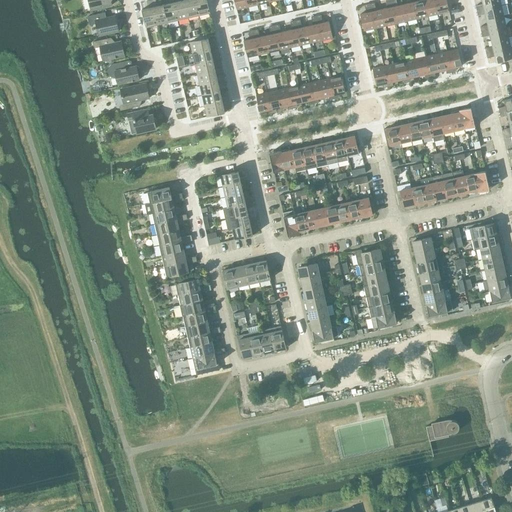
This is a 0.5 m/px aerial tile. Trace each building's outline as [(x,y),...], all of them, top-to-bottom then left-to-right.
[(88,0),(91,10),(112,5),(110,0),(88,0)] [(157,25),(151,0),(150,0),(147,1),(148,8),(142,9),(146,27),(157,25)] [(155,0),(151,0),(157,25),(167,22),(163,4),(157,6),(155,0)] [(168,0),(170,3),(163,4),(167,22),(178,20),(173,0),(168,0)] [(178,0),(173,0),(178,20),(188,18),(184,0),(182,0),(178,1),(178,0)] [(184,0),(188,18),(199,15),(195,0),(184,0)] [(195,0),(199,15),(210,13),(207,0),(195,0)] [(248,7),(246,0),(234,0),(237,9),(248,7)] [(387,8),(381,9),(385,26),(396,23),(390,0),(385,0),(387,8)] [(395,0),(390,0),(396,23),(399,23),(399,27),(405,25),(404,21),(407,21),(403,4),(397,6),(395,0)] [(407,0),(408,3),(403,4),(407,21),(417,19),(412,0),(407,0)] [(418,0),(412,0),(417,19),(428,16),(423,0),(421,0),(418,1),(418,0)] [(423,0),(428,16),(438,14),(434,0),(423,0)] [(434,0),(438,14),(449,11),(446,0),(434,0)] [(475,6),(477,11),(501,5),(499,0),(482,0),(483,4),(475,6)] [(374,3),(369,4),(375,28),(385,26),(381,9),(376,11),(374,3)] [(375,28),(369,4),(364,5),(366,13),(360,14),(364,31),(375,28)] [(486,14),(487,19),(503,16),(501,5),(477,11),(478,16),(486,14)] [(119,31),(115,16),(107,18),(105,12),(88,16),(90,25),(96,24),(99,35),(119,31)] [(321,15),(316,16),(322,40),(333,38),(329,21),(323,22),(321,15)] [(313,25),(307,26),(311,43),(322,40),(316,16),(311,17),(313,25)] [(480,27),(481,32),(506,26),(503,16),(487,19),(488,25),(480,27)] [(300,19),(295,21),(301,45),(311,43),(307,26),(302,27),(300,19)] [(292,29),(286,31),(290,47),(301,45),(295,21),(290,22),(292,29)] [(279,24),(274,25),(280,50),(290,47),(286,31),(281,32),(279,24)] [(271,34),(265,36),(269,52),(280,50),(274,25),(269,26),(271,34)] [(490,35),(492,40),(508,37),(506,26),(481,32),(482,37),(490,35)] [(258,29),(253,30),(259,54),(269,52),(265,36),(260,37),(258,29)] [(259,54),(253,30),(248,31),(250,39),(244,40),(248,57),(259,54)] [(485,48),(486,53),(511,47),(508,37),(492,40),(493,46),(485,48)] [(125,56),(121,41),(112,43),(111,38),(93,42),(94,48),(100,46),(103,61),(125,56)] [(193,53),(211,49),(218,47),(217,43),(210,44),(208,38),(190,42),(193,53)] [(511,53),(511,47),(486,53),(487,58),(495,56),(496,62),(511,58),(511,53)] [(193,53),(195,63),(220,58),(219,53),(212,55),(211,49),(193,53)] [(458,49),(447,52),(451,72),(456,71),(456,67),(462,66),(458,49)] [(447,52),(436,54),(440,71),(446,69),(447,73),(451,72),(447,52)] [(436,54),(426,56),(430,77),(435,76),(434,72),(440,71),(436,54)] [(426,56),(415,59),(419,75),(425,74),(425,78),(430,77),(426,56)] [(195,63),(197,74),(216,70),(214,64),(221,62),(220,58),(195,63)] [(415,59),(405,61),(409,82),(414,81),(413,77),(419,75),(415,59)] [(116,77),(118,84),(139,79),(137,71),(139,70),(140,68),(138,66),(136,66),(130,67),(130,65),(131,64),(132,62),(131,61),(129,60),(113,64),(111,65),(109,67),(108,69),(108,72),(109,75),(111,76),(114,77),(116,77)] [(405,61),(394,64),(398,80),(404,79),(404,83),(409,82),(405,61)] [(394,64),(384,66),(388,87),(393,85),(392,82),(398,80),(394,64)] [(388,87),(384,66),(373,69),(376,85),(382,84),(383,88),(388,87)] [(197,74),(200,85),(225,79),(224,74),(217,76),(216,70),(197,74)] [(341,76),(330,78),(335,99),(340,97),(339,94),(345,92),(341,76)] [(330,78),(320,81),(324,97),(329,96),(330,100),(335,99),(330,78)] [(200,85),(202,95),(220,91),(219,85),(226,83),(225,79),(200,85)] [(320,81),(309,83),(314,103),(319,102),(318,98),(324,97),(320,81)] [(121,89),(124,103),(120,106),(121,110),(140,106),(139,100),(149,98),(146,83),(121,89)] [(309,83),(299,85),(303,102),(308,101),(309,105),(314,103),(309,83)] [(299,85),(288,88),(293,108),(298,107),(297,103),(303,102),(299,85)] [(288,88),(278,90),(282,107),(287,105),(288,109),(293,108),(288,88)] [(278,90),(267,92),(272,113),(277,112),(276,108),(282,107),(278,90)] [(202,95),(205,106),(230,100),(229,96),(222,97),(220,91),(202,95)] [(272,113),(267,92),(256,95),(260,112),(266,110),(267,114),(272,113)] [(499,108),(500,112),(511,109),(511,98),(504,100),(506,106),(499,108)] [(230,100),(205,106),(207,117),(225,112),(224,106),(231,104),(230,100)] [(471,107),(460,110),(464,128),(475,126),(471,107)] [(508,115),(509,121),(511,120),(511,109),(500,112),(501,117),(508,115)] [(128,114),(129,120),(132,134),(156,128),(156,125),(157,123),(156,119),(154,117),(153,114),(146,116),(145,110),(128,114)] [(454,113),(450,114),(454,131),(464,128),(460,110),(454,111),(454,113)] [(450,114),(439,116),(443,133),(454,131),(450,114)] [(429,119),(433,136),(434,141),(444,139),(443,133),(439,116),(429,119)] [(429,119),(418,121),(422,138),(433,136),(429,119)] [(503,129),(504,133),(511,131),(511,120),(509,121),(510,127),(503,129)] [(418,121),(408,124),(412,140),(422,138),(418,121)] [(408,124),(397,126),(401,143),(412,140),(408,124)] [(401,143),(397,126),(384,129),(387,146),(401,143)] [(355,136),(344,138),(348,155),(359,153),(355,136)] [(349,160),(348,155),(344,138),(333,140),(338,162),(349,160)] [(333,140),(323,143),(328,165),(338,162),(333,140)] [(323,143),(312,145),(317,167),(328,165),(323,143)] [(312,145),(302,148),(307,169),(317,167),(312,145)] [(291,150),(295,167),(296,172),(307,169),(302,148),(291,150)] [(284,169),(295,167),(291,150),(287,151),(286,149),(280,151),(284,169)] [(274,172),(284,169),(280,151),(269,153),(274,172)] [(463,170),(452,172),(457,195),(468,193),(464,176),(463,170)] [(220,175),(223,186),(248,180),(247,176),(240,178),(239,171),(220,175)] [(485,171),(474,173),(479,192),(490,189),(485,171)] [(452,172),(441,175),(447,197),(457,195),(452,172)] [(474,173),(464,176),(468,193),(472,192),(473,193),(479,192),(474,173)] [(441,175),(431,177),(436,200),(447,197),(441,175)] [(367,176),(353,179),(355,185),(368,182),(367,176)] [(420,179),(422,185),(426,202),(436,200),(431,177),(420,179)] [(223,186),(225,197),(243,192),(242,186),(249,185),(248,180),(223,186)] [(277,187),(278,193),(289,190),(287,185),(277,187)] [(422,185),(411,188),(415,205),(426,202),(422,185)] [(147,192),(150,203),(172,198),(171,195),(169,187),(147,192)] [(415,205),(411,188),(400,190),(404,207),(415,205)] [(225,197),(228,207),(253,202),(252,197),(245,199),(243,192),(225,197)] [(369,197),(358,200),(362,217),(373,214),(369,197)] [(147,214),(152,213),(174,208),(173,200),(172,198),(150,203),(145,204),(147,214)] [(358,200),(347,202),(351,219),(362,217),(358,200)] [(222,208),(225,219),(248,214),(247,208),(254,206),(253,202),(228,207),(222,208)] [(347,202),(337,205),(340,221),(351,219),(347,202)] [(337,205),(326,207),(330,224),(340,221),(337,205)] [(326,207),(316,209),(319,226),(330,224),(326,207)] [(152,213),(154,224),(177,219),(176,216),(174,208),(152,213)] [(316,209),(305,212),(309,229),(319,226),(316,209)] [(305,212),(295,214),(299,233),(305,231),(304,230),(309,229),(305,212)] [(227,230),(232,228),(257,223),(257,218),(249,220),(248,214),(225,219),(227,230)] [(299,233),(295,214),(284,217),(288,235),(299,233)] [(154,224),(157,234),(179,229),(177,221),(177,219),(154,224)] [(257,223),(232,228),(235,239),(253,235),(251,229),(258,227),(257,223)] [(470,228),(472,239),(497,233),(494,223),(470,228)] [(157,234),(159,245),(182,240),(181,237),(179,229),(157,234)] [(474,250),(480,248),(499,244),(497,233),(472,239),(474,250)] [(207,239),(209,245),(220,242),(219,236),(207,239)] [(412,241),(415,252),(433,248),(431,237),(412,241)] [(159,245),(162,255),(184,250),(182,242),(182,240),(159,245)] [(480,248),(483,259),(501,255),(499,244),(480,248)] [(415,252),(417,263),(436,258),(433,248),(415,252)] [(358,265),(359,265),(383,259),(380,249),(362,253),(361,249),(355,251),(358,265)] [(162,255),(164,266),(186,261),(186,258),(184,250),(162,255)] [(483,259),(485,269),(504,265),(501,255),(483,259)] [(417,263),(419,273),(438,269),(436,258),(417,263)] [(359,265),(361,275),(385,270),(383,259),(359,265)] [(266,260),(255,263),(259,281),(270,279),(266,260)] [(186,261),(164,266),(167,277),(189,272),(187,264),(186,261)] [(255,263),(245,265),(249,284),(259,281),(255,263)] [(298,267),(301,278),(319,274),(317,263),(298,267)] [(245,265),(234,267),(238,286),(249,284),(245,265)] [(485,269),(487,280),(506,276),(504,265),(485,269)] [(238,286),(234,267),(223,270),(227,289),(238,286)] [(422,284),(441,279),(445,278),(443,268),(438,269),(419,273),(422,284)] [(361,275),(364,286),(387,280),(385,270),(361,275)] [(301,278),(303,288),(322,284),(319,274),(301,278)] [(484,292),(490,290),(508,286),(506,276),(487,280),(482,281),(484,292)] [(176,284),(178,294),(200,289),(200,287),(198,279),(176,284)] [(422,284),(424,294),(443,290),(441,279),(422,284)] [(364,286),(366,296),(390,291),(387,280),(364,286)] [(303,288),(305,299),(324,295),(322,284),(303,288)] [(178,294),(180,305),(181,305),(203,300),(201,292),(206,291),(205,286),(200,287),(200,289),(178,294)] [(508,286),(490,290),(492,301),(511,297),(508,286)] [(424,294),(427,305),(445,301),(443,290),(424,294)] [(366,296),(369,307),(392,302),(390,291),(366,296)] [(305,299),(308,310),(327,305),(324,295),(305,299)] [(445,301),(427,305),(429,316),(453,310),(451,299),(445,301)] [(182,316),(183,316),(205,311),(205,308),(203,300),(181,305),(180,305),(182,316)] [(233,311),(243,308),(242,302),(236,303),(236,305),(231,306),(233,311)] [(369,307),(371,317),(395,312),(392,302),(369,307)] [(308,310),(310,320),(329,316),(327,305),(308,310)] [(183,316),(185,326),(207,321),(206,313),(211,312),(210,307),(205,308),(205,311),(183,316)] [(244,311),(233,314),(234,319),(245,317),(244,311)] [(395,312),(371,317),(373,329),(378,327),(379,330),(394,327),(394,324),(397,323),(395,312)] [(310,320),(313,331),(331,326),(329,316),(310,320)] [(185,326),(188,337),(210,332),(210,334),(216,333),(214,328),(209,329),(207,321),(185,326)] [(331,326),(313,331),(315,342),(338,336),(336,325),(331,326)] [(281,326),(270,328),(275,351),(286,348),(281,326)] [(270,328),(259,330),(265,353),(275,351),(270,328)] [(259,330),(249,333),(254,355),(265,353),(259,330)] [(188,337),(190,347),(212,342),(210,334),(210,332),(188,337)] [(254,355),(249,333),(238,335),(243,358),(254,355)] [(190,347),(192,358),(215,353),(215,355),(220,354),(219,349),(214,350),(212,342),(190,347)] [(215,353),(192,358),(196,375),(220,369),(218,363),(217,363),(215,355),(215,353)] [(449,419),(446,420),(431,423),(432,425),(426,426),(429,441),(449,436),(449,434),(454,433),(458,431),(459,428),(459,424),(457,421),(454,420),(452,420),(449,419)] [(496,511),(492,497),(481,500),(484,511),(496,511)] [(444,498),(436,500),(439,508),(446,506),(444,498)] [(484,511),(481,500),(470,504),(472,511),(484,511)]
